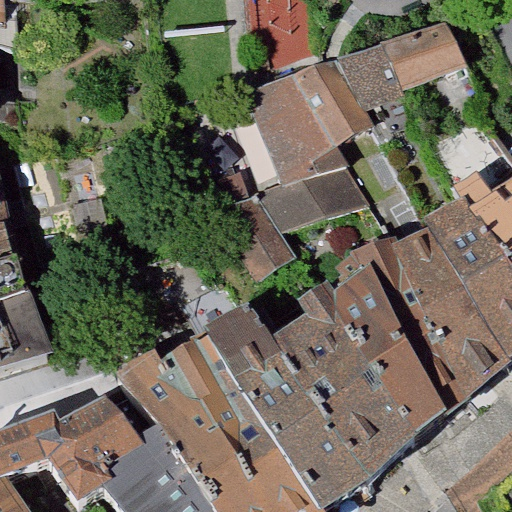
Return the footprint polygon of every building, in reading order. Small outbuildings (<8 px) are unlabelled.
[(454,30),(347,66),(374,117),(475,77),(454,30)] [(382,133),(374,117),(347,66),(300,82),(342,151),(382,133)] [(378,210),(342,151),(300,82),(253,105),(294,191),(264,203),(289,242),(378,210)] [(467,184),(472,193),(482,210),(511,188),(511,182),(501,167),(467,184)] [(0,271),(32,262),(0,173),(0,271)] [(511,188),(482,210),(511,260),(511,188)] [(511,349),(511,260),(482,210),(472,193),(432,222),(511,349)] [(264,203),(224,220),(280,303),(313,277),(289,242),(264,203)] [(474,392),(511,360),(511,349),(432,222),(398,246),(474,392)] [(451,413),(474,392),(398,246),(393,236),(366,250),(451,413)] [(418,443),(451,413),(366,250),(340,261),(353,284),(338,301),(418,443)] [(0,327),(48,312),(32,262),(0,271),(0,327)] [(377,484),(418,443),(338,301),(327,283),(301,303),(313,322),(280,345),(377,484)] [(328,511),(332,511),(377,484),(280,345),(253,306),(205,333),(328,511)] [(0,327),(0,384),(66,362),(48,312),(0,327)] [(277,511),(328,511),(205,333),(168,356),(277,511)] [(221,511),(277,511),(168,356),(159,353),(118,377),(163,426),(221,511)] [(221,511),(163,426),(144,437),(113,403),(63,429),(58,418),(0,443),(0,486),(11,482),(50,466),(79,510),(100,493),(116,511),(221,511)] [(511,432),(447,494),(456,508),(458,511),(483,511),(477,501),(511,470),(511,432)] [(0,511),(34,511),(11,482),(0,486),(0,511)]
